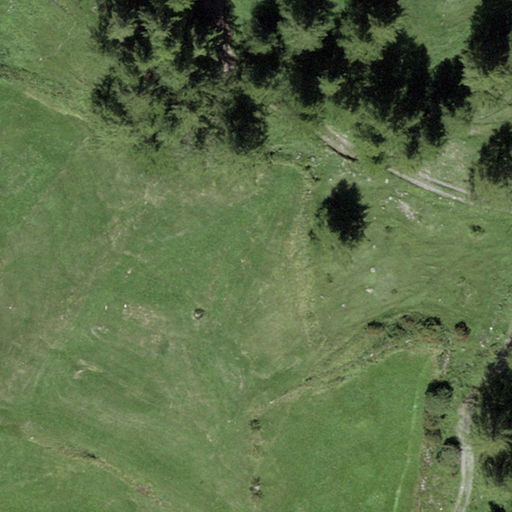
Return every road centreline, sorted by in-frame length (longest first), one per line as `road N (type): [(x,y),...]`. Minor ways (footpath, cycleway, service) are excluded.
road 1 (track): [(511,205),(350,149),(220,47),(216,0)]
road 2 (track): [(453,511),(463,496),(459,421),(511,335)]
